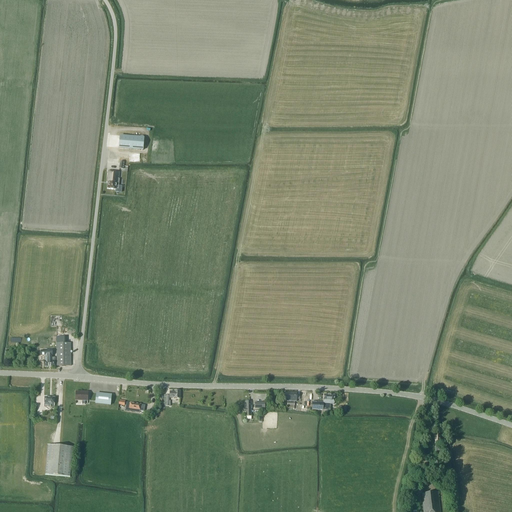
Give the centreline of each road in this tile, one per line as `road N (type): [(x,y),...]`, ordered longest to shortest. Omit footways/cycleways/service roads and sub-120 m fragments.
road 1 (tertiary): [(511,425),(380,391),(77,376)]
road 2 (unclassified): [(77,376),(114,58),(105,0)]
